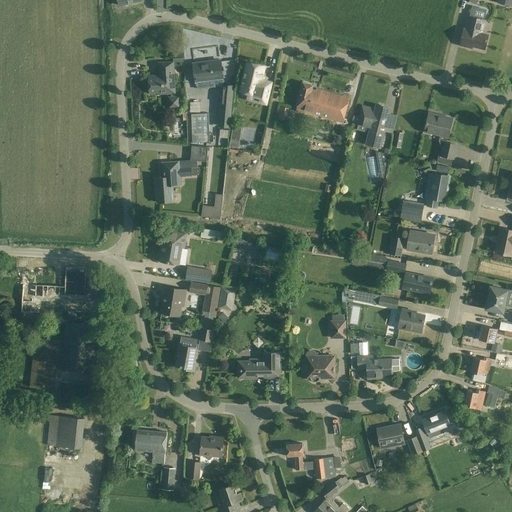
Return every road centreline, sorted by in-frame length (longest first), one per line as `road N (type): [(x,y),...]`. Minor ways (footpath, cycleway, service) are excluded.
road 1 (unclassified): [(118,255),(126,230),(122,58),(137,28),(174,18),(364,65)]
road 2 (residential): [(247,413),(386,405),(422,388),(444,352),(465,258)]
road 3 (unclassified): [(247,413),(169,394),(146,356),(118,255)]
road 4 (residential): [(465,258),(498,98)]
road 5 (residential): [(498,98),(364,65)]
